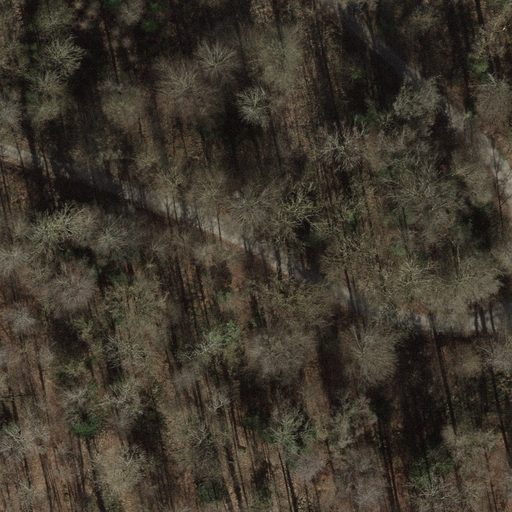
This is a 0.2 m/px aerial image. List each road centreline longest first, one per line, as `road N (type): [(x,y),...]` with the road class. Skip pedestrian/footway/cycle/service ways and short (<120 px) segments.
road 1 (track): [(511,307),(491,321),(422,325),(373,310),(208,219),(0,147)]
road 2 (track): [(333,0),(480,146),(511,200)]
